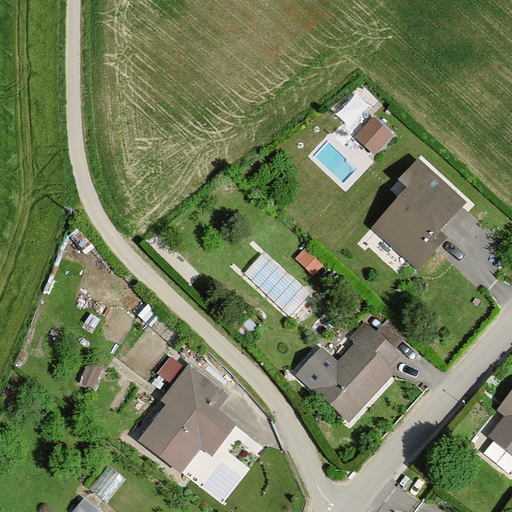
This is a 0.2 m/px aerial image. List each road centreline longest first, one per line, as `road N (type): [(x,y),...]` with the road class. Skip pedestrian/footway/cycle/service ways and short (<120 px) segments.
road 1 (residential): [(121,252),(274,396),(332,511)]
road 2 (track): [(71,0),(79,176),(88,206),(121,252)]
road 3 (unclassified): [(348,511),(511,327)]
